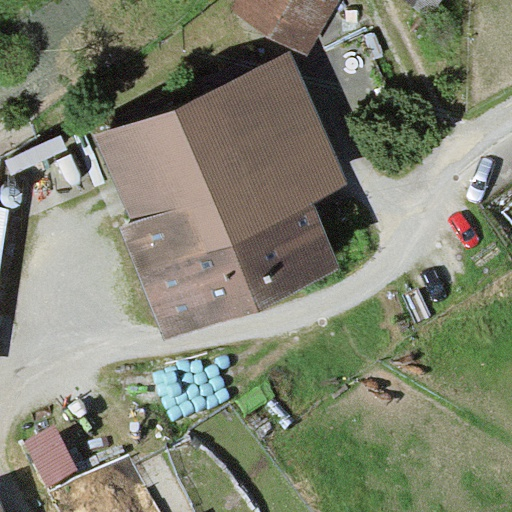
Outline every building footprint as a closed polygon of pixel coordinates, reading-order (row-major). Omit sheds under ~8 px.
[(231,0),(227,7),(307,55),(339,0),(231,0)] [(442,0),(418,0),(415,7),(432,17),(442,0)] [(291,52),(95,134),(132,222),(120,227),(167,339),(340,267),(312,200),(347,186),(291,52)] [(0,206),(0,280),(12,209),(0,206)] [(55,425),(24,441),(48,486),(79,470),(55,425)]
